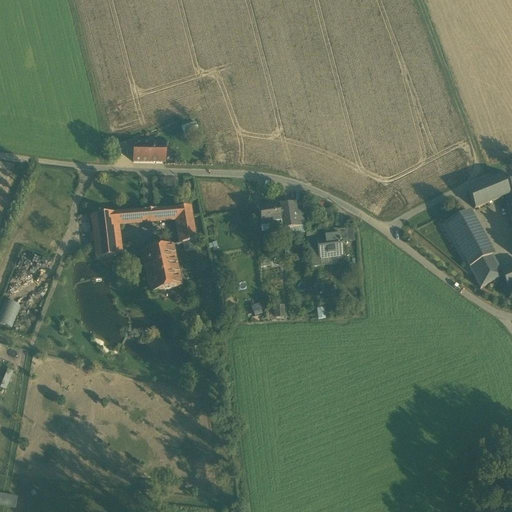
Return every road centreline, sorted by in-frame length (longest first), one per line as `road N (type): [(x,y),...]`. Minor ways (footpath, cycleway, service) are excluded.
road 1 (residential): [(0,154),(111,172),(216,172),(300,185),(384,231),(500,316)]
road 2 (track): [(443,198),(486,178),(419,0)]
road 3 (track): [(111,172),(67,0)]
